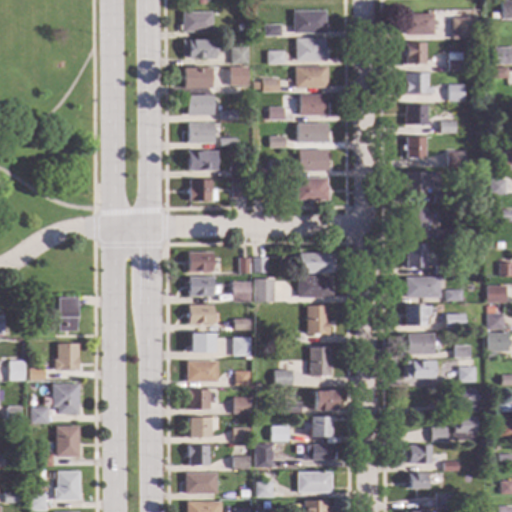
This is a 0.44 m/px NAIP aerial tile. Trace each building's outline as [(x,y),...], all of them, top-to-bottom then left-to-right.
[(511,19),(498,19),(498,1),(511,1),(511,19)] [(322,34),(289,34),(289,12),(322,11),(322,34)] [(208,33),(178,33),(178,13),(208,13),(208,33)] [(429,36),(401,36),(400,15),(429,15),(429,36)] [(468,39),(448,40),(447,18),(468,18),(468,39)] [(278,37),(260,37),(260,26),(277,26),(278,37)] [(321,48),(323,48),(323,61),(292,61),(291,40),(321,39),(321,48)] [(212,59),(184,60),(184,58),(180,58),(178,41),(211,40),(212,59)] [(422,65),(401,65),(401,43),(421,43),(422,65)] [(511,65),(491,65),(491,47),(511,47),(511,65)] [(243,65),(227,65),(227,48),(243,48),(243,65)] [(280,65),(264,65),(264,52),(280,52),(280,65)] [(458,71),(443,71),(443,54),(458,53),(458,71)] [(323,89),(291,89),(290,68),(322,67),(323,89)] [(243,86),(225,86),(225,68),(243,68),(243,86)] [(206,89),(178,89),(178,69),(206,69),(206,89)] [(505,79),(489,79),(489,69),(505,69),(505,79)] [(424,88),(428,88),(428,94),(401,95),(400,75),(424,74),(424,88)] [(275,93),(258,93),(258,80),(275,80),(275,93)] [(459,103),(444,104),(444,86),(459,86),(459,103)] [(209,115),(183,116),(183,97),(209,96),(209,115)] [(322,116),(296,117),(295,96),(322,96),(322,116)] [(424,121),(426,121),(426,125),(400,125),(400,106),(424,105),(424,121)] [(280,121),(264,121),(264,109),(280,108),(280,121)] [(233,121),(216,121),(216,111),(233,111),(233,121)] [(451,134),(435,134),(435,122),(451,122),(451,134)] [(210,144),(184,145),(183,125),(209,124),(210,144)] [(323,143),(293,143),(293,125),(323,124),(323,143)] [(233,148),(216,148),(216,139),(233,138),(233,148)] [(281,149),(265,149),(265,138),(280,138),(281,149)] [(422,158),(402,159),(402,151),(399,151),(399,146),(402,146),(402,138),(422,138),(422,158)] [(322,160),(324,160),(325,172),(294,172),(294,151),(322,151),(322,160)] [(212,171),(182,171),(182,153),(212,152),(212,171)] [(460,169),(442,169),(442,152),(460,152),(460,169)] [(508,167),(490,167),(490,153),(508,153),(508,167)] [(281,177),(266,177),(265,162),(281,161),(281,177)] [(241,178),(225,178),(225,163),(240,163),(241,178)] [(436,187),(422,187),(422,195),(402,195),(402,186),(399,186),(399,181),(402,181),(402,173),(436,172),(436,187)] [(323,187),(325,187),(325,201),(294,202),(293,179),(323,179),(323,187)] [(206,190),(212,190),(213,202),(184,202),(184,189),(185,189),(185,181),(205,180),(206,190)] [(244,198),(228,198),(228,182),(244,181),(244,198)] [(501,195),(487,195),(486,181),(501,181),(501,195)] [(262,201),(249,201),(248,184),(262,184),(262,201)] [(445,205),(430,205),(430,194),(445,194),(445,205)] [(423,234),(402,234),(401,207),(422,206),(423,234)] [(508,222),(491,222),(491,211),(508,211),(508,222)] [(448,242),(431,242),(431,231),(448,231),(448,242)] [(423,268),(402,268),(402,245),(422,244),(423,268)] [(208,272),(184,273),(184,254),(208,253),(208,272)] [(330,274),(294,274),(294,253),(330,253),(330,274)] [(263,274),(248,274),(248,258),(263,258),(263,274)] [(245,274),(234,275),(234,259),(245,259),(245,274)] [(509,277),(495,277),(494,264),(509,263),(509,277)] [(448,275),(431,275),(431,265),(448,265),(448,275)] [(328,298),(293,299),(293,277),(328,277),(328,298)] [(435,298),(400,298),(400,278),(435,277),(435,298)] [(208,286),(215,286),(215,295),(208,295),(208,297),(184,297),(184,278),(208,278),(208,286)] [(270,302),(250,302),(250,280),(270,280),(270,302)] [(245,303),(228,303),(228,282),(245,282),(245,303)] [(502,286),(501,304),(482,304),(482,286),(502,286)] [(456,302),(441,302),(440,290),(456,290),(456,302)] [(74,332),(54,332),(54,298),(73,298),(74,332)] [(425,316),(421,316),(421,326),(401,327),(401,306),(425,305),(425,316)] [(209,325),(185,325),(185,306),(209,306),(209,325)] [(323,320),(325,320),(325,335),(315,335),(315,337),(310,337),(310,334),(302,335),(302,306),(323,306),(323,320)] [(460,330),(441,330),(441,314),(460,314),(460,330)] [(499,331),(482,331),(482,315),(499,314),(499,331)] [(245,331),(229,331),(229,320),(245,320),(245,331)] [(296,344),(274,345),(274,338),(278,338),(278,334),(296,333),(296,344)] [(429,354),(402,355),(401,334),(429,333),(429,354)] [(504,353),(482,353),(482,334),(503,333),(504,353)] [(210,353),(186,354),(186,334),(209,334),(210,353)] [(244,357),(228,357),(228,338),(244,338),(244,357)] [(75,370),(50,371),(50,360),(54,360),(53,345),(75,344),(75,370)] [(466,358),(449,358),(449,346),(465,346),(466,358)] [(326,376),(304,376),(304,348),(326,348),(326,376)] [(20,381),(5,381),(4,362),(20,362),(20,381)] [(213,382),(183,383),(182,362),(213,362),(213,382)] [(430,379),(401,379),(401,362),(429,362),(430,379)] [(470,383),(454,383),(453,367),(470,367),(470,383)] [(41,381),(26,381),(26,369),(41,369),(41,381)] [(288,386),(269,387),(269,371),(288,370),(288,386)] [(245,387),(230,387),(230,372),(245,372),(245,387)] [(511,385),(497,385),(496,376),(511,376),(511,385)] [(76,415),(54,415),(54,408),(49,408),(48,386),(75,385),(76,415)] [(471,413),(454,413),(454,405),(448,405),(448,396),(453,396),(453,389),(471,389),(471,413)] [(204,410),(184,410),(184,402),(183,402),(183,390),(204,390),(204,410)] [(334,411),(309,411),(309,391),(333,391),(334,411)] [(246,415),(228,415),(228,398),(246,398),(246,415)] [(511,412),(496,412),(496,402),(511,402),(511,412)] [(297,413),(281,414),(281,403),(297,403),(297,413)] [(18,420),(3,421),(2,410),(4,410),(4,407),(18,407),(18,420)] [(45,425),(27,425),(27,408),(45,408),(45,425)] [(326,437),(304,437),(304,430),(301,430),(301,423),(304,423),(304,418),(326,417),(326,437)] [(473,441),(448,442),(448,433),(449,433),(449,425),(454,425),(454,417),(472,417),(473,441)] [(206,438),(184,438),(184,418),(206,418),(206,438)] [(511,439),(495,440),(495,423),(511,423),(511,439)] [(284,442),(266,442),(266,426),(284,426),(284,442)] [(76,458),(53,458),(52,454),(51,454),(50,443),(53,443),(52,428),(75,427),(76,458)] [(245,442),(228,442),(228,428),(245,428),(245,442)] [(443,442),(426,442),(426,428),(443,428),(443,442)] [(330,453),(332,453),(332,461),(298,461),(298,452),(301,451),(301,446),(307,446),(307,445),(330,444),(330,453)] [(268,468),(251,468),(251,445),(268,445),(268,468)] [(427,464),(403,464),(403,458),(400,458),(400,452),(403,452),(403,445),(427,445),(427,464)] [(204,458),(205,458),(205,466),(185,466),(185,458),(184,458),(184,446),(204,446),(204,458)] [(50,468),(31,468),(31,455),(50,455),(50,468)] [(509,466),(494,466),(494,455),(509,455),(509,466)] [(245,470),(228,470),(228,457),(245,457),(245,470)] [(454,472),(438,472),(438,462),(454,462),(454,472)] [(76,501),(50,501),(50,490),(54,490),(53,473),(75,473),(76,501)] [(213,495),(181,495),(181,474),(213,473),(213,495)] [(327,493),(292,493),(292,473),(327,473),(327,493)] [(423,473),(423,490),(404,490),(404,473),(423,473)] [(509,494),(496,494),(495,482),(509,482),(509,494)] [(268,498),(251,498),(251,483),(268,483),(268,498)] [(15,504),(1,504),(0,493),(14,493),(15,504)] [(446,510),(430,510),(430,494),(446,494),(446,510)] [(42,511),(24,511),(24,496),(42,496),(42,511)] [(323,507),(326,507),(326,511),(299,511),(299,501),(323,501),(323,507)] [(217,511),(183,511),(183,503),(217,503),(217,511)]
